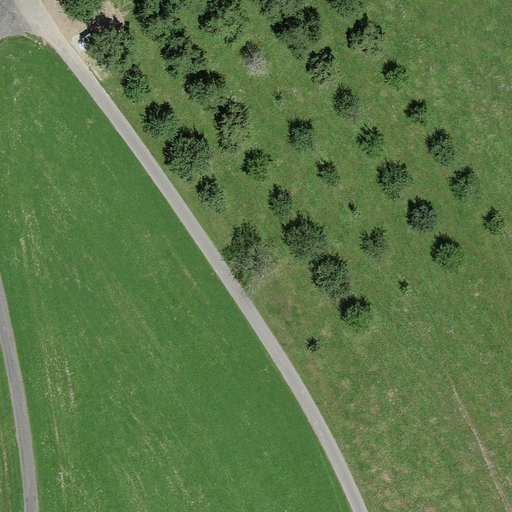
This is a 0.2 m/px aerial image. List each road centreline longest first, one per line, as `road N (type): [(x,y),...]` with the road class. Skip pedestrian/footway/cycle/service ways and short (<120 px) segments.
road 1 (residential): [(20,0),(112,117),(249,317),(332,451),(355,511)]
road 2 (unclassified): [(0,325),(26,511)]
